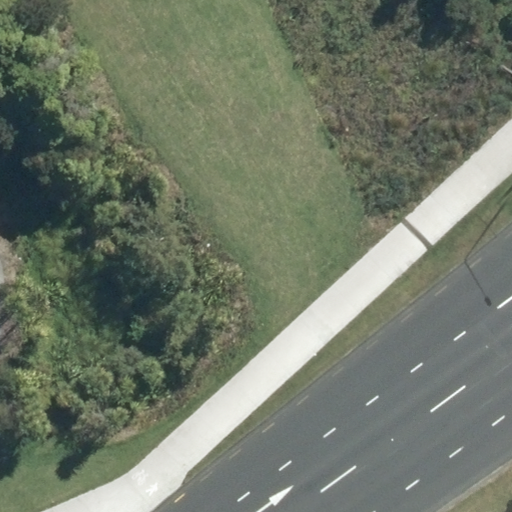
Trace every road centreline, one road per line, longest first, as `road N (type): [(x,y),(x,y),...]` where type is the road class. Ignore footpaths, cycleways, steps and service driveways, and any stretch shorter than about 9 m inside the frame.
road 1 (motorway): [(194,511),(511,248)]
road 2 (primary): [(299,511),(511,365)]
